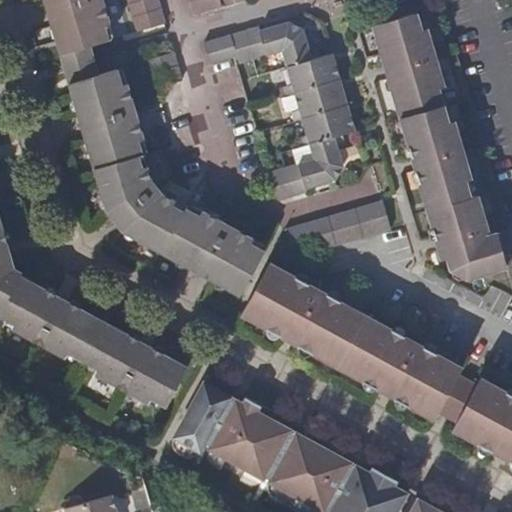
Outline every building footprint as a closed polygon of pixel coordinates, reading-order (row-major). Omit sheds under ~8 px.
[(40,0),(57,55),(105,41),(100,24),(106,22),(99,0),(40,0)] [(130,19),(159,10),(155,0),(142,0),(126,5),(130,19)] [(192,16),(219,8),(216,0),(194,0),(187,2),(192,16)] [(135,32),(163,24),(159,10),(130,19),(135,32)] [(371,28),(398,120),(442,107),(438,91),(444,89),(427,33),(421,35),(414,15),(371,28)] [(281,50),(285,66),(317,57),(314,47),(307,49),(301,29),(286,22),(258,30),(266,55),(281,50)] [(252,59),(266,55),(258,30),(257,27),(243,31),(252,59)] [(243,31),(229,35),(234,55),(237,64),(252,59),(243,31)] [(231,56),(234,55),(229,35),(208,41),(214,61),(231,56)] [(143,61),(148,76),(175,67),(171,52),(143,61)] [(288,77),(293,92),(338,79),(330,53),(317,57),(285,66),(277,68),(281,79),(288,77)] [(175,67),(148,76),(152,90),(156,89),(180,80),(175,67)] [(90,169),(134,156),(138,155),(133,139),(141,136),(125,83),(118,85),(113,69),(65,84),(90,169)] [(300,117),(346,104),(338,79),(293,92),(286,94),(289,103),(295,101),(300,117)] [(304,127),(308,143),(341,133),(353,129),(346,104),(300,117),(293,119),(296,129),(304,127)] [(398,120),(426,212),(470,199),(465,182),(471,180),(453,122),(447,124),(442,107),(398,120)] [(298,163),(306,187),(335,179),(341,163),(335,145),(344,142),(341,133),(308,143),(313,158),(298,163)] [(134,156),(90,169),(103,212),(120,232),(158,252),(182,210),(169,204),(172,198),(161,193),(148,178),(143,165),(137,166),(134,156)] [(306,187),(298,163),(284,167),(293,197),(307,192),(306,187)] [(280,201),(293,197),(284,167),(270,171),(280,201)] [(470,199),(426,212),(440,262),(446,260),(448,270),(465,279),(507,267),(497,233),(488,236),(476,197),(470,199)] [(369,205),(378,234),(383,233),(393,229),(384,200),(369,205)] [(364,238),(378,234),(369,205),(355,209),(364,238)] [(350,242),(364,238),(355,209),(342,213),(350,242)] [(182,210),(158,252),(238,294),(262,251),(246,243),(250,236),(201,211),(198,217),(182,210)] [(347,243),(350,242),(342,213),(329,217),(338,245),(347,243)] [(494,221),(497,233),(507,267),(511,283),(511,216),(503,219),(494,221)] [(324,249),(338,245),(329,217),(315,221),(324,249)] [(322,250),(324,249),(315,221),(301,225),(310,253),(322,250)] [(310,253),(301,225),(287,229),(296,257),(310,253)] [(0,309),(15,281),(7,277),(12,269),(0,226),(0,309)] [(336,369),(367,315),(271,261),(242,316),(283,339),(288,331),(303,340),(299,348),(336,369)] [(25,287),(15,281),(0,309),(0,311),(27,327),(22,335),(71,362),(76,353),(82,357),(103,319),(29,279),(25,287)] [(437,415),(457,380),(464,368),(367,315),(336,369),(379,392),(384,385),(398,393),(394,401),(433,422),(437,415)] [(103,319),(82,357),(109,372),(105,381),(156,408),(160,400),(177,410),(198,371),(103,319)] [(303,340),(288,331),(283,339),(299,348),(303,340)] [(511,395),(483,379),(476,390),(457,425),(452,433),(492,455),(497,447),(511,455),(511,457),(508,464),(511,466),(511,395)] [(457,380),(437,415),(446,420),(449,421),(468,386),(465,385),(457,380)] [(230,399),(203,384),(173,438),(199,454),(212,430),(217,433),(208,450),(263,481),(272,464),(278,467),(268,483),(318,511),(397,511),(406,497),(361,472),(349,494),(342,490),(341,493),(336,490),(350,465),(301,438),(288,460),(283,457),(282,459),(276,456),(290,432),(241,405),(228,427),(223,423),(222,426),(216,423),(230,399)] [(398,393),(384,385),(379,392),(394,401),(398,393)] [(476,390),(468,386),(449,421),(457,425),(476,390)] [(241,405),(235,401),(223,423),(228,427),(241,405)] [(301,438),(295,435),(283,457),(288,460),(301,438)] [(511,457),(511,455),(497,447),(492,455),(508,464),(511,457)] [(361,472),(355,468),(342,490),(349,494),(361,472)] [(122,511),(116,492),(68,506),(70,511),(122,511)] [(420,511),(423,507),(417,503),(412,511),(420,511)]
